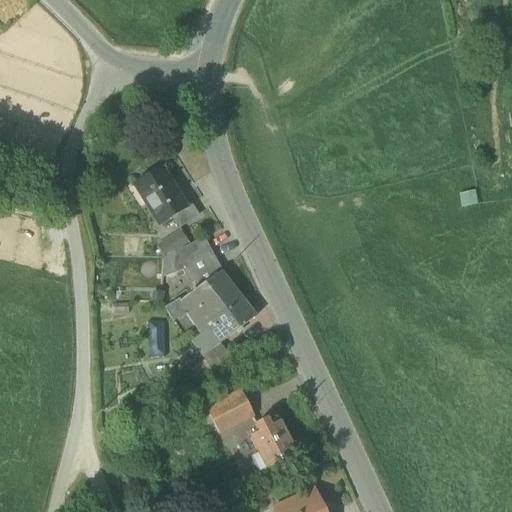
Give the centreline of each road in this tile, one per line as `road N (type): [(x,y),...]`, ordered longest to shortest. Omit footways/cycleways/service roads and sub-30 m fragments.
road 1 (residential): [(382,511),(215,149),(204,64)]
road 2 (track): [(52,511),(80,424),(83,305),(62,169),(114,60)]
road 3 (residential): [(53,0),(114,60),(204,64)]
